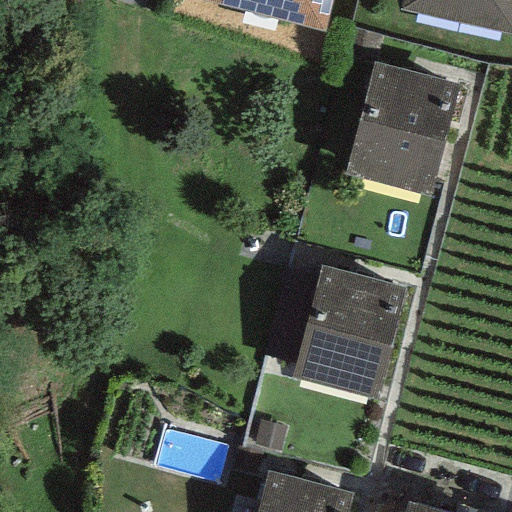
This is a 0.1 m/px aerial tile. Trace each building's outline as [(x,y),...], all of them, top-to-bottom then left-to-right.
[(328,0),(244,0),(323,20),(328,0)] [(511,0),(401,0),(401,3),(511,25),(511,0)] [(457,75),(373,54),(344,165),(428,186),(457,75)] [(406,279),(321,256),(317,271),(293,360),(291,368),(375,391),(406,279)] [(293,360),(317,271),(288,263),(264,352),(293,360)] [(343,511),(351,484),(266,462),(253,511),(343,511)] [(492,511),(409,489),(402,511),(492,511)]
